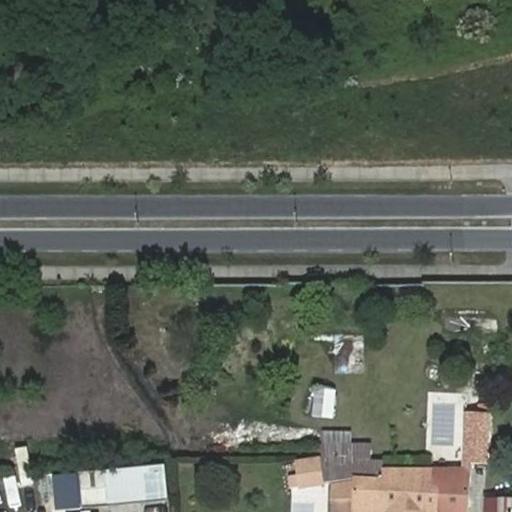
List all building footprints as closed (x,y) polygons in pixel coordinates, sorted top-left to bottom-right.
[(315,388),(313,416),(334,418),(336,389),(315,388)] [(475,413),(474,445),(491,445),(492,413),(475,413)] [(324,444),(352,445),(352,431),(324,431),(324,444)] [(323,446),(323,453),(322,457),(326,481),(331,481),(354,479),(384,478),(385,469),(385,468),(384,462),(373,460),(373,444),(352,445),(324,444),(323,446)] [(322,482),(326,481),(322,457),(295,461),(299,486),(322,482)] [(169,467),(82,475),(85,509),(172,502),(169,467)] [(436,511),(437,487),(433,487),(433,469),(385,468),(385,469),(384,478),(354,479),(353,511),(436,511)] [(437,487),(436,511),(469,511),(472,470),(433,469),(433,487),(437,487)] [(353,511),(354,479),(331,481),(330,511),(353,511)] [(511,511),(511,499),(485,499),(484,511),(511,511)]
